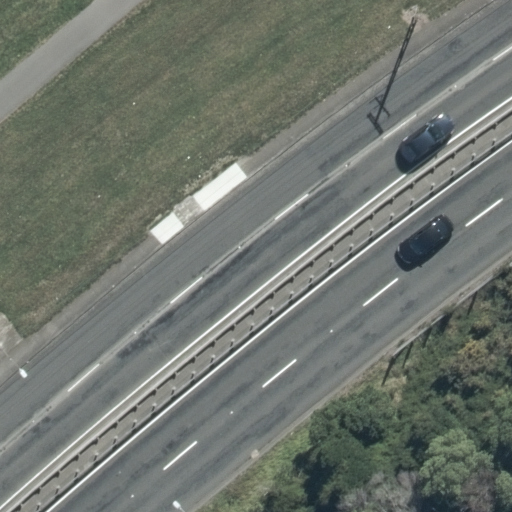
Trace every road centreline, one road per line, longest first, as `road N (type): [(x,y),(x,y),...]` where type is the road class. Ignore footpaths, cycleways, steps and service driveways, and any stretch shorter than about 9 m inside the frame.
road 1 (secondary): [(0,472),(511,61)]
road 2 (secondary): [(511,207),(252,406),(135,511)]
